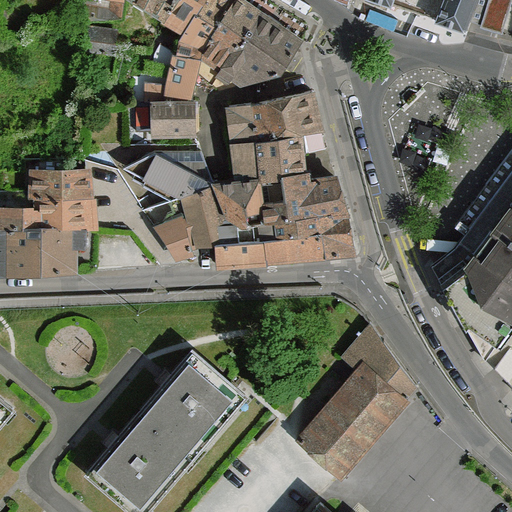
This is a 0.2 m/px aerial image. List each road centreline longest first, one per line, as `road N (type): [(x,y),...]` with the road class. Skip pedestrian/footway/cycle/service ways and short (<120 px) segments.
road 1 (residential): [(366,279),(344,272),(0,285)]
road 2 (residential): [(511,418),(485,394),(438,323),(411,264),(368,112)]
road 3 (residential): [(366,279),(375,251),(325,74),(353,63)]
road 4 (residential): [(511,468),(463,428),(366,279)]
